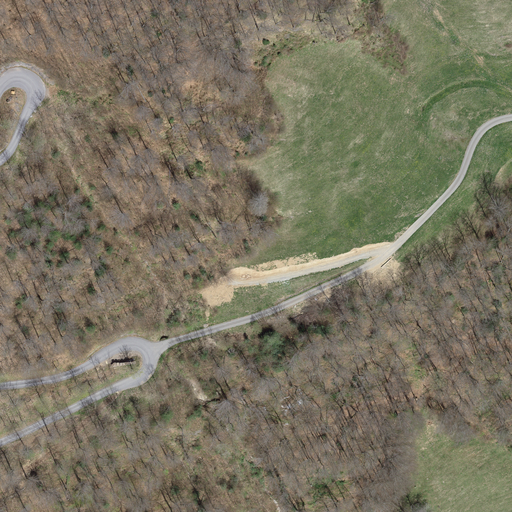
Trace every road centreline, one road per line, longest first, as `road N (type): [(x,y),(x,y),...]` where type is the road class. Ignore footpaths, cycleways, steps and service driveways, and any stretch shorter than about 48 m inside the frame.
road 1 (unclassified): [(0,442),(143,376),(150,362),(144,347),(124,343),(63,376),(0,386)]
road 2 (track): [(186,298),(388,253)]
road 3 (unclassified): [(0,161),(33,94),(17,77),(0,85)]
